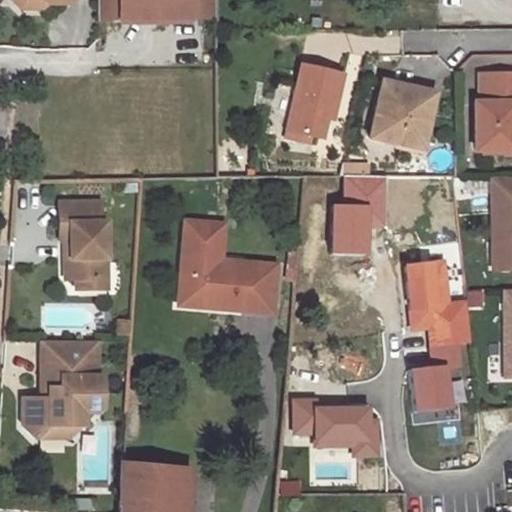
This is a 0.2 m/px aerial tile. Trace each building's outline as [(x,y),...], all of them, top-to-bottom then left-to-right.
[(213,18),(213,0),(96,0),(97,19),(213,18)] [(332,111),(341,76),(300,64),(283,130),(298,134),(317,139),(325,109),(332,111)] [(511,76),(484,76),(485,105),(478,105),(478,151),(511,152),(511,76)] [(380,84),(366,141),(399,149),(400,142),(416,146),(423,116),(427,101),(399,94),(401,89),(380,84)] [(428,95),(401,89),(399,94),(427,101),(428,95)] [(325,141),(332,111),(325,109),(317,139),(325,141)] [(399,149),(421,154),(429,118),(423,116),(416,146),(400,142),(399,149)] [(282,137),(297,141),(298,134),(283,130),(282,137)] [(511,177),(490,178),(491,241),(506,241),(506,270),(511,269),(511,177)] [(101,202),(58,203),(59,241),(63,241),(69,241),(70,260),(75,260),(75,281),(107,280),(106,223),(101,222),(101,202)] [(222,225),(184,222),(180,280),(192,281),(191,301),(272,306),(275,264),(244,262),(244,271),(219,270),(222,225)] [(69,241),(63,241),(64,281),(75,281),(75,260),(70,260),(69,241)] [(506,270),(506,241),(491,241),(491,270),(506,270)] [(107,280),(75,281),(75,291),(107,290),(107,280)] [(192,281),(180,280),(178,306),(272,312),(272,306),(191,301),(192,281)] [(511,291),(499,292),(500,381),(511,380),(511,291)] [(21,427),(34,440),(37,437),(48,426),(75,427),(83,427),(83,413),(97,413),(97,409),(101,409),(102,377),(92,377),(92,342),(40,342),(40,380),(48,388),(48,399),(22,399),(21,427)] [(75,427),(48,426),(37,437),(64,437),(75,427)] [(185,511),(187,469),(122,463),(119,463),(116,511),(185,511)] [(450,511),(450,493),(380,494),(381,511),(450,511)]
